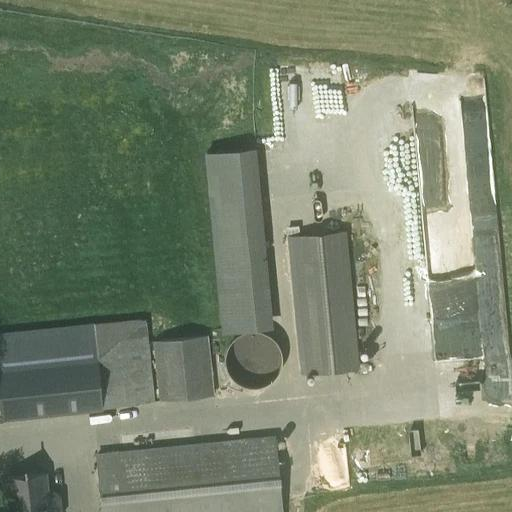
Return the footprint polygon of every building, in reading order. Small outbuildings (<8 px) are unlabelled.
[(434,102),(415,104),(417,123),(436,121),(434,102)] [(254,149),(206,154),(223,332),(271,328),(254,149)] [(344,232),(295,237),(308,373),(357,368),(344,232)] [(143,321),(0,335),(0,407),(1,418),(151,402),(143,321)] [(280,370),(282,359),(279,348),(273,339),(264,332),(252,331),(241,333),(232,339),(226,349),(224,360),(227,371),(233,380),(243,386),(254,388),(265,386),(274,379),(280,370)] [(205,336),(156,341),(162,401),(211,395),(205,336)] [(281,511),(274,437),(222,442),(228,511),(281,511)] [(228,511),(222,442),(97,455),(102,511),(228,511)] [(44,473),(7,476),(10,511),(59,511),(58,496),(53,492),(46,493),(44,473)]
